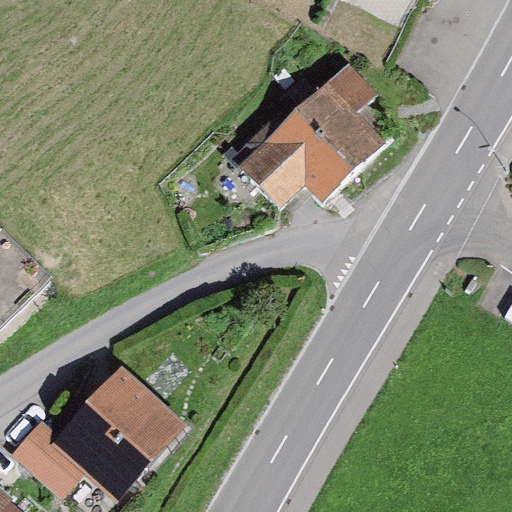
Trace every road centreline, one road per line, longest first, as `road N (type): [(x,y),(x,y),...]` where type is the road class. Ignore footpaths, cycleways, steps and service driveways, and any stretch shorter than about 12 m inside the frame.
road 1 (tertiary): [(511,59),(248,511)]
road 2 (track): [(396,265),(323,251),(189,283),(0,402)]
